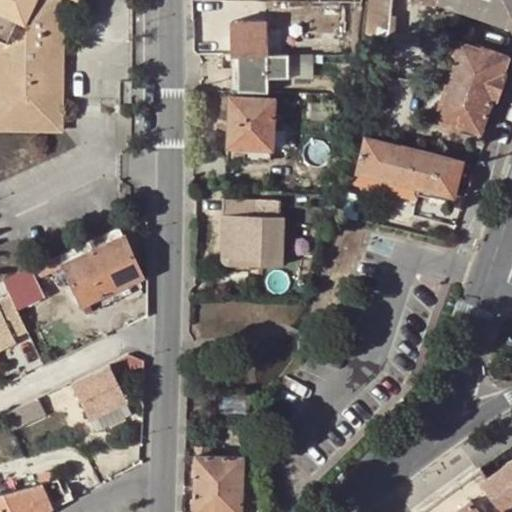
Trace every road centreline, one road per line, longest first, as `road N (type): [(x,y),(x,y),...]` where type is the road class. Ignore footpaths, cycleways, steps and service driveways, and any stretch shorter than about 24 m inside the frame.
road 1 (unclassified): [(171,0),(168,330)]
road 2 (residential): [(0,398),(128,336),(168,330)]
road 3 (unclassified): [(168,330),(168,511)]
road 4 (tertiary): [(484,271),(428,433)]
road 5 (tertiary): [(428,433),(336,511)]
